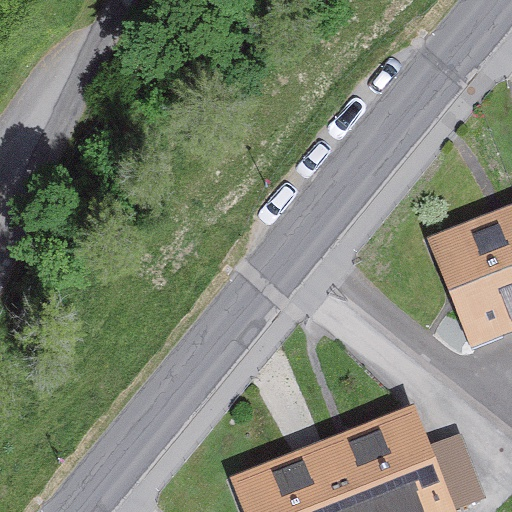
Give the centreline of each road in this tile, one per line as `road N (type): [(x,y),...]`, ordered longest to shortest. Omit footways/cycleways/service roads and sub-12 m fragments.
road 1 (secondary): [(68,511),(492,0)]
road 2 (unclassified): [(115,0),(40,135),(0,248)]
